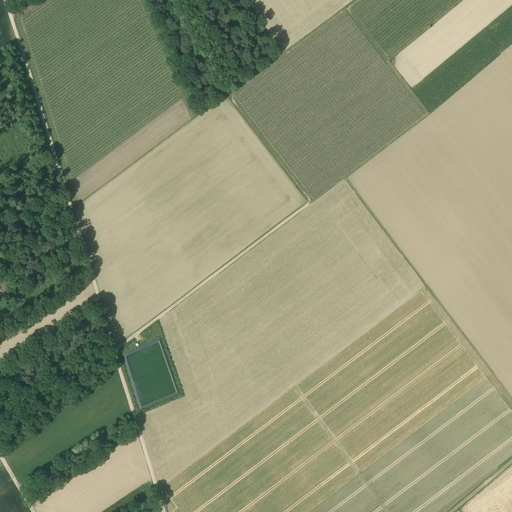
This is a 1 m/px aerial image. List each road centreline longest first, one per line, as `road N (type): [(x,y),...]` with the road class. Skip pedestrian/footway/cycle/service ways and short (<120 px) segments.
road 1 (track): [(6,0),(162,511)]
road 2 (track): [(307,204),(113,349)]
